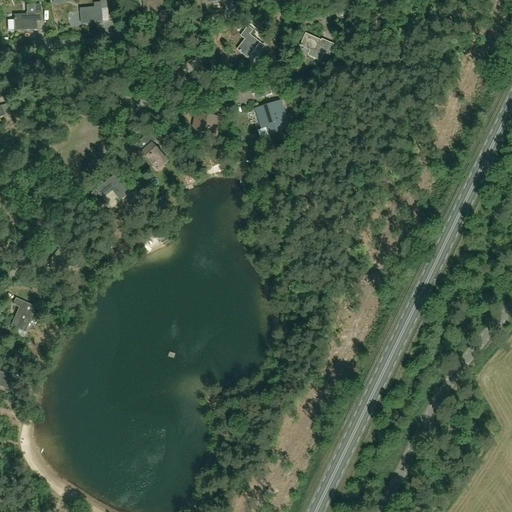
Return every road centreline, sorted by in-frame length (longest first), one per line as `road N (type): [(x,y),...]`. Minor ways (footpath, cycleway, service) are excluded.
road 1 (track): [(0,297),(41,226),(107,145),(200,54),(194,24),(0,51)]
road 2 (primary): [(317,511),(511,105)]
road 3 (unclassified): [(383,511),(438,398),(511,306)]
road 4 (track): [(194,24),(250,14),(347,21)]
